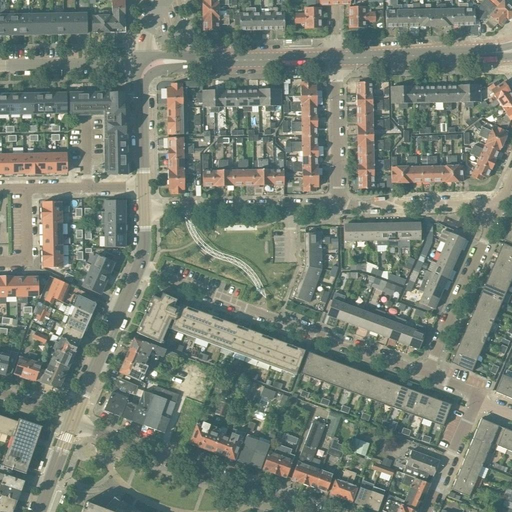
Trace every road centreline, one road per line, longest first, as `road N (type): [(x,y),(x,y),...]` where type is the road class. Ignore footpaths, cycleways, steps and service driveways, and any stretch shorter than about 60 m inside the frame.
road 1 (residential): [(137,270),(426,374)]
road 2 (residential): [(314,511),(73,418)]
road 3 (residential): [(144,210),(338,206)]
road 4 (residential): [(142,63),(334,58)]
road 5 (residential): [(426,374),(497,211)]
road 6 (residential): [(334,58),(511,50)]
road 7 (residential): [(73,418),(137,270)]
road 8 (residential): [(338,206),(475,204),(497,211)]
road 9 (residential): [(334,58),(338,206)]
road 10 (residential): [(143,186),(0,188)]
road 11 (residential): [(0,67),(142,63)]
road 12 (residential): [(143,186),(142,63)]
road 13 (residential): [(426,511),(475,401)]
